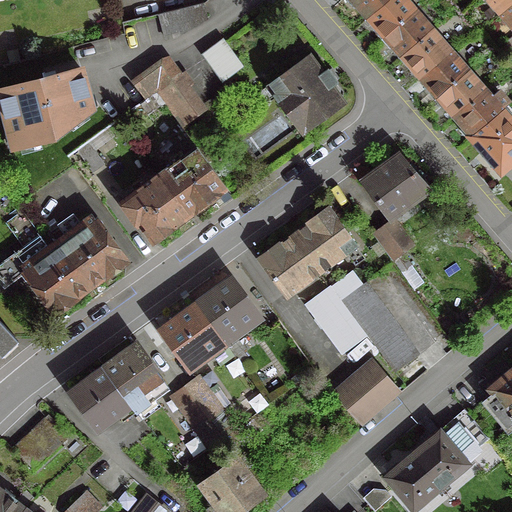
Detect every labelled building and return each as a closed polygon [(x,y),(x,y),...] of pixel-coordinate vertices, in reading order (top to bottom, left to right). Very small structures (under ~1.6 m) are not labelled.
[(344,0),(352,8),(357,8),(358,7),(367,18),(386,0),(344,0)] [(412,10),(403,0),(386,0),(367,18),(372,24),(371,30),(379,39),(412,10)] [(511,1),(511,0),(487,0),(500,13),(511,1)] [(511,1),(500,13),(511,27),(511,1)] [(178,34),(205,19),(202,3),(158,13),(164,39),(178,34)] [(429,29),(412,10),(379,39),(387,48),(395,49),(400,55),(429,29)] [(449,52),(429,29),(400,55),(420,77),(449,52)] [(240,67),(220,40),(201,54),(221,81),(240,67)] [(465,70),(449,52),(420,77),(425,84),(424,91),(432,100),(465,70)] [(321,73),(307,55),(269,82),(270,83),(260,90),(269,101),(273,98),(299,134),(342,102),(340,100),(341,91),(326,70),(321,73)] [(154,93),(179,74),(168,59),(133,84),(144,98),(145,99),(154,93)] [(482,89),(465,70),(432,100),(440,109),(448,109),(453,115),(482,89)] [(87,74),(1,97),(17,155),(65,142),(98,116),(87,74)] [(188,86),(179,74),(154,93),(162,103),(178,125),(199,110),(184,89),(188,86)] [(500,110),(482,89),(453,115),(460,123),(455,128),(465,140),(469,137),(470,135),(471,136),(500,110)] [(162,103),(154,93),(145,99),(138,104),(146,114),(161,103),(162,103)] [(511,159),(511,123),(500,110),(471,136),(470,135),(469,137),(499,171),(511,159)] [(194,148),(157,174),(187,216),(225,188),(195,147),(194,148)] [(397,155),(361,181),(388,218),(427,190),(397,155)] [(187,216),(157,174),(118,202),(135,226),(137,225),(151,243),(187,216)] [(307,224),(292,234),(319,272),(354,246),(326,207),(305,222),(307,224)] [(78,224),(83,230),(59,247),(88,287),(103,276),(104,277),(125,261),(95,220),(94,221),(90,215),(78,224)] [(404,250),(385,224),(370,234),(390,261),(404,250)] [(88,287),(59,247),(46,229),(0,262),(0,281),(5,286),(23,273),(53,314),(74,299),(73,298),(88,287)] [(278,245),(276,243),(256,258),(284,297),(319,272),(292,234),(278,245)] [(344,276),(329,287),(365,335),(392,372),(413,356),(361,286),(355,291),(344,276)] [(228,278),(194,303),(225,346),(238,337),(234,331),(255,315),(228,278)] [(341,352),(365,335),(329,287),(328,285),(304,302),(341,352)] [(225,346),(194,303),(159,328),(186,365),(207,350),(212,356),(225,346)] [(0,349),(12,338),(0,325),(0,349)] [(166,389),(135,346),(103,369),(134,412),(166,389)] [(397,391),(371,359),(331,393),(359,424),(397,391)] [(134,412),(103,369),(70,393),(95,427),(115,412),(122,421),(134,412)] [(487,386),(489,389),(488,389),(492,394),(483,402),(506,429),(511,423),(511,369),(501,379),(498,376),(487,386)] [(197,376),(183,386),(207,419),(221,408),(197,376)] [(207,419),(183,386),(168,397),(192,429),(207,419)] [(423,439),(425,442),(411,454),(438,486),(465,464),(462,460),(487,438),(465,413),(440,435),(438,432),(437,432),(434,429),(423,439)] [(64,440),(44,418),(11,449),(31,471),(64,440)] [(383,473),(386,476),(385,477),(412,508),(438,486),(411,454),(398,466),(395,463),(383,473)] [(204,509),(206,511),(238,511),(262,495),(234,457),(198,483),(213,503),(204,509)] [(362,497),(367,503),(374,510),(389,497),(383,490),(371,489),(362,497)] [(0,511),(17,511),(21,508),(0,491),(0,511)] [(160,511),(161,511),(145,499),(134,511),(160,511)]
